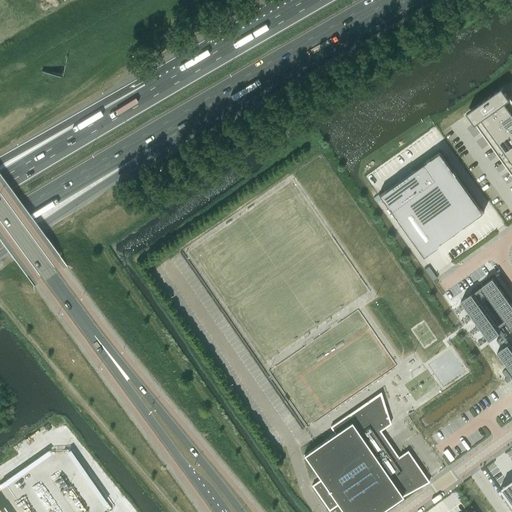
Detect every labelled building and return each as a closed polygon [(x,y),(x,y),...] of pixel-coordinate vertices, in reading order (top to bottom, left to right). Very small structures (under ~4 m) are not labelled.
[(502,86),(484,99),(488,105),(492,110),(510,97),(506,92),(502,86)] [(511,100),(510,97),(492,110),(499,119),(511,109),(511,100)] [(484,99),(467,111),(471,117),(475,123),(492,110),(488,105),(484,99)] [(511,109),(499,119),(501,122),(505,128),(511,123),(511,109)] [(492,110),(475,123),(483,135),(501,122),(499,119),(492,110)] [(501,122),(483,135),(492,147),(509,134),(505,128),(501,122)] [(509,134),(492,147),(500,158),(511,149),(511,137),(509,134)] [(511,149),(500,158),(508,170),(511,167),(511,149)] [(439,151),(378,194),(422,256),(483,212),(439,151)] [(511,308),(491,280),(481,287),(510,326),(511,324),(511,308)] [(473,293),(463,300),(492,339),(502,332),(473,293)] [(511,346),(508,341),(498,348),(511,366),(511,346)] [(312,485),(329,510),(338,504),(343,511),(378,511),(402,496),(429,481),(428,480),(407,450),(398,457),(380,430),(390,423),(380,392),(330,426),(335,433),(315,446),(304,454),(320,479),(312,485)] [(511,477),(499,487),(511,505),(511,477)]
